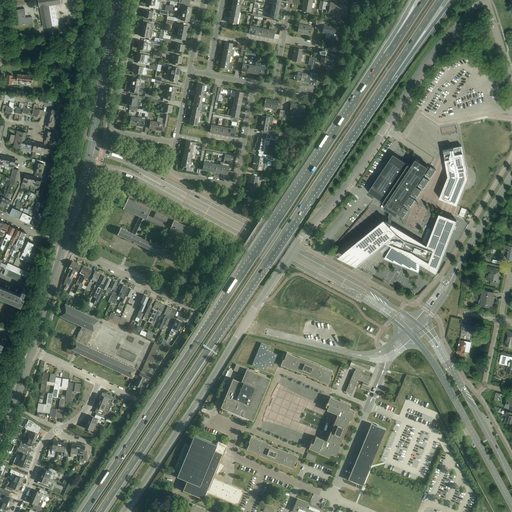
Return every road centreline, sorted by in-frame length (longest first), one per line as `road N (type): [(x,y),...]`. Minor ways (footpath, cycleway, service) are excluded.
road 1 (unclassified): [(125,511),(298,240),(348,182),(427,60),(487,0)]
road 2 (motorway): [(387,55),(84,511)]
road 3 (motorway): [(100,511),(387,78)]
road 4 (tertiary): [(415,321),(145,169),(91,150)]
road 5 (tertiary): [(88,162),(240,232),(405,329)]
road 6 (residential): [(175,144),(113,130),(137,0)]
road 7 (tertiary): [(411,335),(511,502)]
road 8 (residential): [(175,144),(175,174),(235,183),(255,83)]
road 9 (tertiary): [(511,476),(420,326)]
road 10 (residential): [(14,511),(39,447),(81,414),(94,379)]
road 11 (residential): [(193,308),(137,398),(94,379)]
road 12 (tertiary): [(91,150),(120,0)]
road 13 (unknown): [(255,431),(307,451),(331,424),(328,390)]
